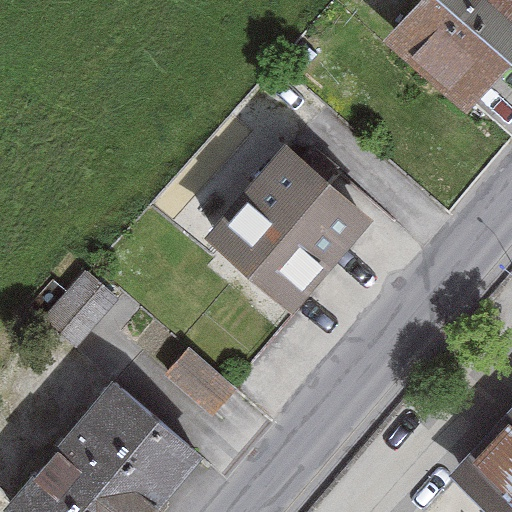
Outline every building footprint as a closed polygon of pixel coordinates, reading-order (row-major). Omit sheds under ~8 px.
[(511,0),(408,0),(372,40),(460,117),(511,58),(511,0)] [(269,142),(180,246),(274,325),(363,221),(269,142)] [(164,368),(218,406),(241,374),(188,336),(164,368)] [(96,382),(0,498),(0,511),(142,511),(187,457),(96,382)] [(511,511),(511,402),(437,484),(466,511),(511,511)]
